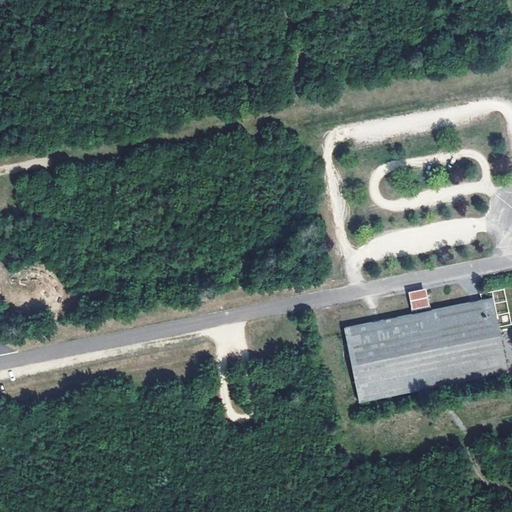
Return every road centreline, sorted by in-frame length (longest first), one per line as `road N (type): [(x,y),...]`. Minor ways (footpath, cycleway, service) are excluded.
road 1 (unclassified): [(511,261),(0,362)]
road 2 (track): [(217,319),(229,412),(245,420),(257,411),(241,313)]
